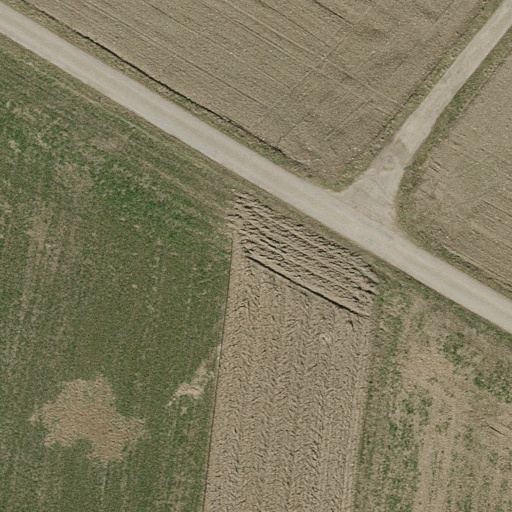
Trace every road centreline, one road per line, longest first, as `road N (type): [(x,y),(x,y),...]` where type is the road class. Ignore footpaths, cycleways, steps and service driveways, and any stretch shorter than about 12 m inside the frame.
road 1 (track): [(0,20),(511,321)]
road 2 (track): [(346,223),(511,12)]
